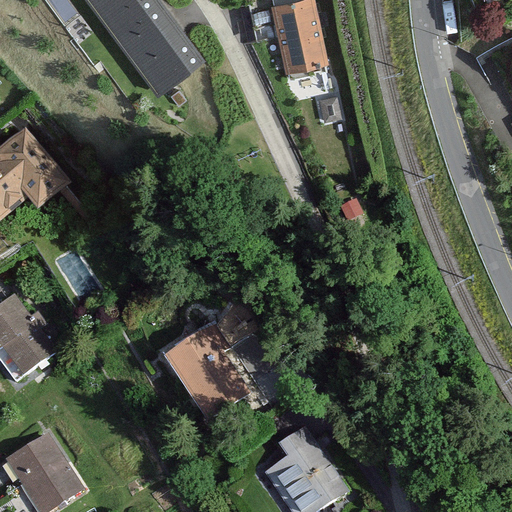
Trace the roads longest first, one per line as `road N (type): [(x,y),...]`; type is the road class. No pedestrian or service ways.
road 1 (residential): [(408,511),(391,411),(344,289),(293,171),(198,0)]
road 2 (tertiary): [(511,298),(445,117),(421,0)]
